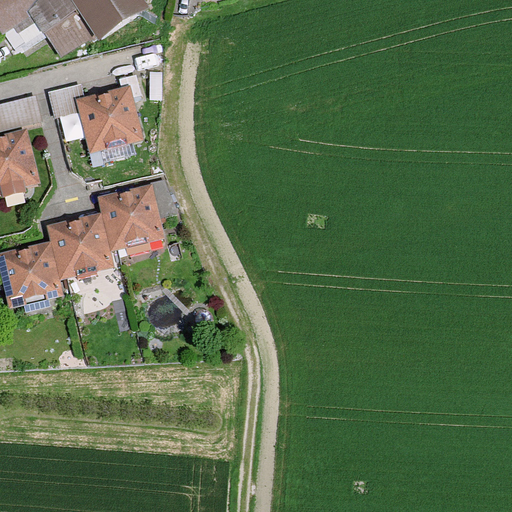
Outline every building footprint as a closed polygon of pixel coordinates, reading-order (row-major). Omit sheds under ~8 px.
[(0,0),(0,44),(34,24),(59,65),(95,43),(99,49),(149,18),(139,3),(144,0),(0,0)] [(130,85),(75,98),(88,152),(142,140),(130,85)] [(0,104),(0,130),(37,121),(30,97),(0,104)] [(0,192),(37,183),(23,129),(0,134),(0,192)] [(96,201),(99,218),(108,255),(166,242),(152,189),(96,201)] [(45,232),(49,250),(57,283),(112,270),(108,255),(99,218),(45,232)] [(57,283),(49,250),(0,261),(0,275),(10,317),(62,304),(57,283)]
